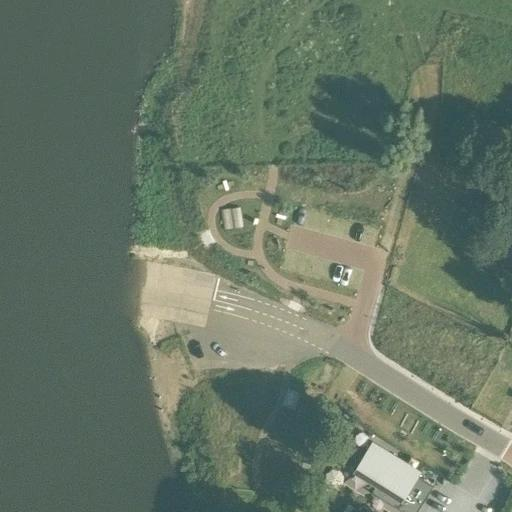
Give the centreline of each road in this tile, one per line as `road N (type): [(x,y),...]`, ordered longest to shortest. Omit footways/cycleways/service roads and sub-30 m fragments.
road 1 (tertiary): [(511,450),(321,337),(169,299)]
road 2 (track): [(446,85),(426,82),(430,108),(393,215)]
